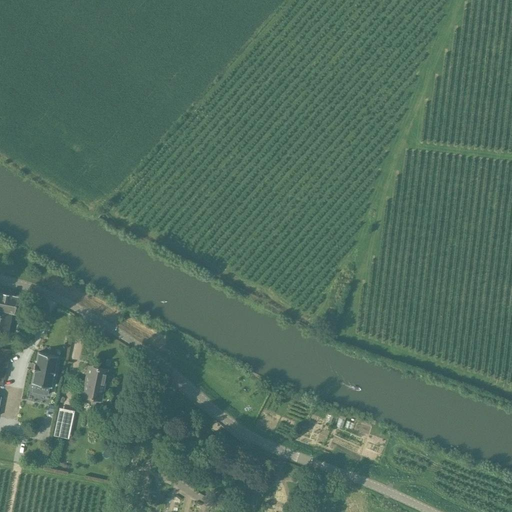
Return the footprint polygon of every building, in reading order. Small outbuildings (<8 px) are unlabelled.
[(0,331),(8,333),(12,313),(15,313),(18,296),(0,292),(0,331)] [(5,379),(10,349),(0,346),(0,384),(2,385),(4,379),(5,379)] [(38,352),(36,364),(35,363),(34,371),(32,383),(51,387),(53,375),(54,375),(55,368),(55,367),(57,356),(38,352)] [(101,400),(108,369),(88,365),(82,396),(101,400)] [(71,424),(56,421),(54,431),(69,434),(71,424)] [(245,479),(243,469),(231,471),(234,482),(245,479)]
